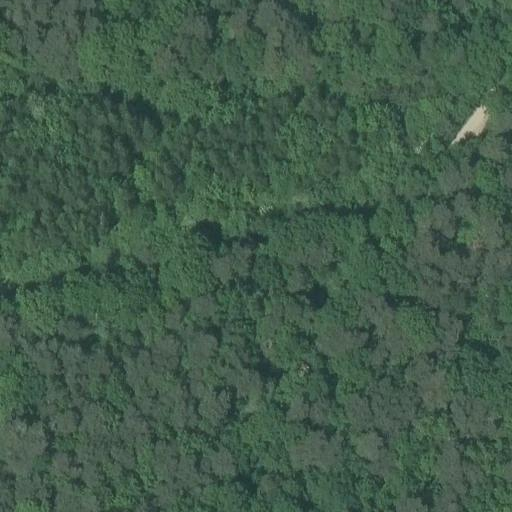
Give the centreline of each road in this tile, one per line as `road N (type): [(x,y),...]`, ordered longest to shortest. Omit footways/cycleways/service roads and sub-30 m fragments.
road 1 (track): [(391,229),(227,511)]
road 2 (track): [(511,63),(391,229)]
